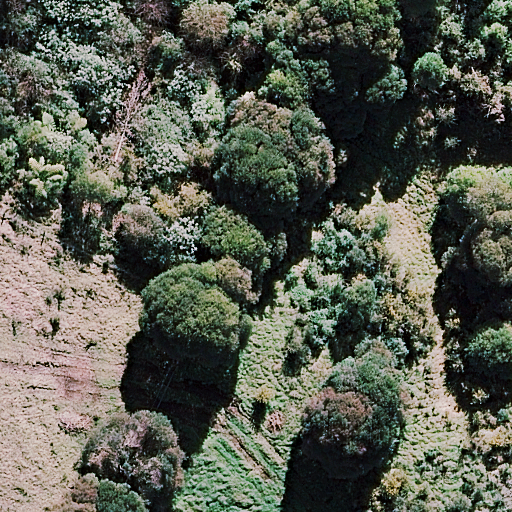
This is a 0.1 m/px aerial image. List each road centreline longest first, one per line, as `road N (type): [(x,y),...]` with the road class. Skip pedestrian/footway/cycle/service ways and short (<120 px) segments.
road 1 (motorway): [(511,451),(0,250)]
road 2 (motorway): [(0,156),(511,354)]
